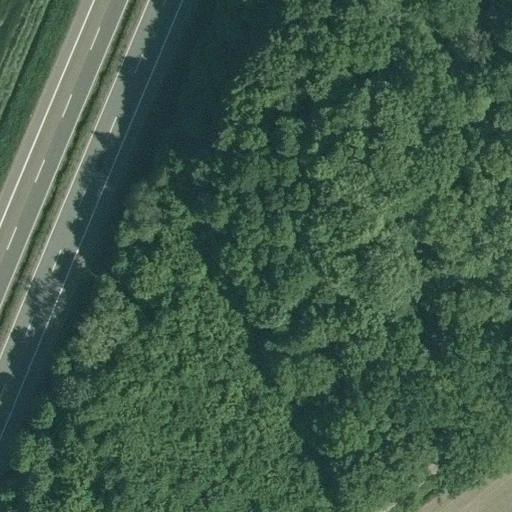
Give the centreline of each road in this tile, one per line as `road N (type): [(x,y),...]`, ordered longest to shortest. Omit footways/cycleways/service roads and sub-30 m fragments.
road 1 (motorway): [(0,414),(170,0)]
road 2 (motorway): [(96,0),(0,231)]
road 3 (track): [(369,511),(511,401)]
